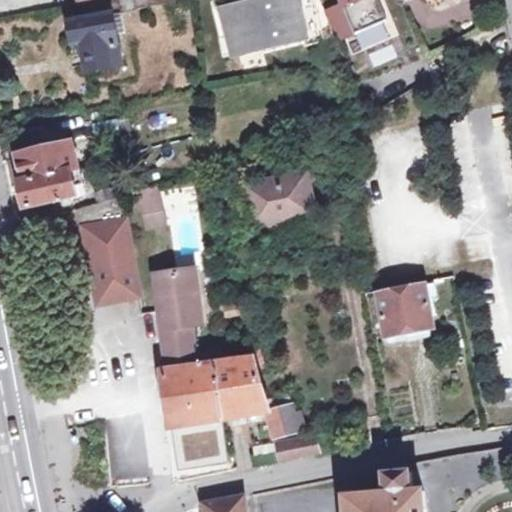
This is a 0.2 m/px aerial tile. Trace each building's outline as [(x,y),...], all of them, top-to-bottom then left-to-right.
[(114,14),(122,13),(135,11),(135,7),(178,0),(104,0),(84,4),(86,19),(68,22),(71,41),(79,40),(85,73),(123,67),(117,34),(114,14)] [(303,39),(305,45),(306,47),(324,43),(313,0),(272,0),(224,12),(235,55),(263,48),(303,39)] [(387,22),(377,0),(341,0),(344,8),(326,16),(337,43),(356,35),(387,22)] [(124,33),(122,13),(114,14),(117,34),(124,33)] [(303,39),(263,48),(264,54),(305,45),(303,39)] [(360,99),(366,115),(376,109),(370,95),(360,99)] [(94,124),(97,138),(130,132),(127,119),(94,124)] [(130,132),(97,138),(98,149),(132,143),(130,132)] [(29,209),(79,196),(76,185),(83,183),(73,143),(20,156),(26,184),(23,185),(29,209)] [(246,186),(250,210),(266,207),(270,224),(302,218),(314,216),(307,174),(246,186)] [(140,188),(143,205),(161,200),(158,182),(140,188)] [(86,195),(83,183),(76,185),(79,196),(86,195)] [(123,185),(110,189),(113,197),(121,194),(126,193),(123,185)] [(104,200),(113,197),(110,189),(96,193),(98,202),(104,200)] [(98,202),(76,209),(79,229),(90,255),(96,292),(107,299),(139,294),(121,194),(113,197),(104,200),(98,202)] [(161,200),(143,205),(146,227),(164,223),(161,200)] [(253,228),(255,227),(270,224),(266,207),(250,210),(253,228)] [(202,325),(200,313),(194,269),(154,275),(163,331),(191,326),(202,325)] [(415,331),(428,329),(433,328),(428,301),(437,299),(434,284),(379,296),(388,337),(404,333),(406,342),(417,340),(415,331)] [(31,300),(28,301),(31,320),(39,318),(36,299),(31,300)] [(160,338),(165,372),(174,429),(175,437),(227,429),(225,420),(216,365),(197,367),(191,326),(163,331),(163,337),(160,338)] [(429,337),(428,329),(415,331),(417,340),(429,337)] [(251,354),(253,359),(256,372),(267,369),(262,350),(251,354)] [(253,359),(216,365),(225,420),(268,413),(265,404),(256,372),(253,359)] [(268,413),(295,407),(293,398),(265,404),(268,413)] [(301,433),(295,407),(268,413),(275,438),(301,433)] [(282,461),(331,451),(328,436),(277,446),(282,461)] [(426,511),(425,491),(412,492),(411,473),(386,475),(388,494),(349,497),(349,511),(426,511)] [(246,511),(244,498),(205,504),(206,511),(246,511)]
